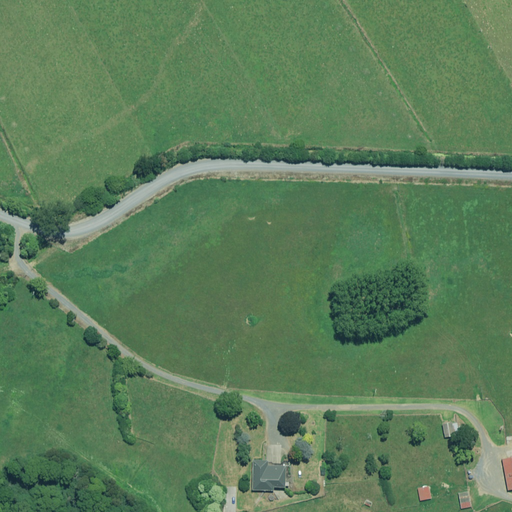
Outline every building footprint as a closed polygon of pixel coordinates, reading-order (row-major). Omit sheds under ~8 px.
[(443,438),(458,435),(456,425),(451,425),(451,423),(441,425),(443,438)] [(511,456),(500,459),(506,491),(511,489),(511,456)] [(267,464),(267,461),(254,461),(253,491),(273,491),(273,488),(284,488),(285,465),(267,464)] [(432,499),(430,486),(417,489),(419,501),(432,499)] [(470,507),(467,492),(457,493),(460,509),(470,507)] [(365,499),(363,505),(370,508),(373,503),(365,499)]
